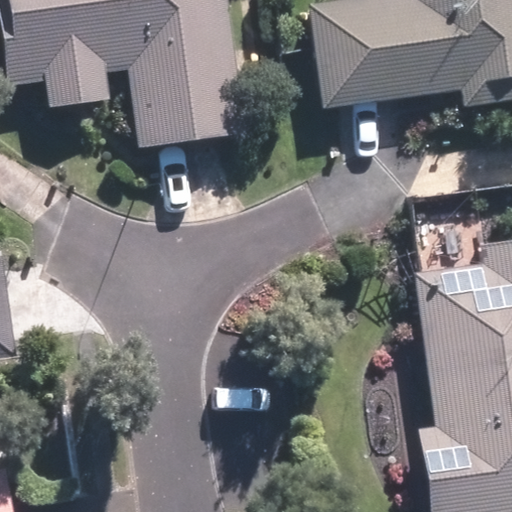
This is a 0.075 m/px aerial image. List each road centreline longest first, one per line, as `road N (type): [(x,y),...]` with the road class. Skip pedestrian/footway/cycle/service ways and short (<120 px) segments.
road 1 (residential): [(151,285),(185,511)]
road 2 (residential): [(151,285),(316,213)]
road 3 (residential): [(21,220),(151,285)]
